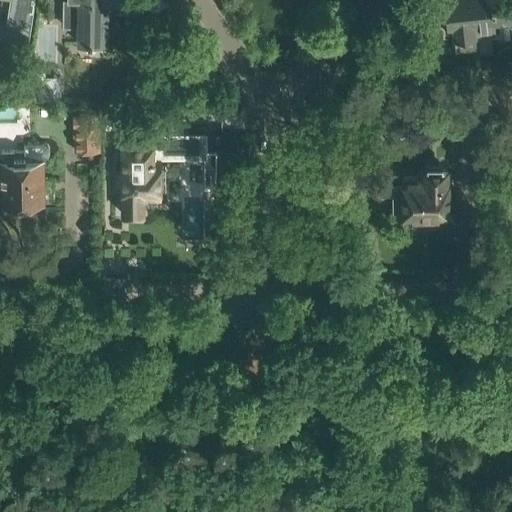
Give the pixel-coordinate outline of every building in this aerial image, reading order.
[(8,0),(6,11),(0,49),(27,53),(33,14),(35,0),(8,0)] [(64,0),(64,25),(78,25),(77,42),(107,42),(107,5),(139,5),(139,0),(64,0)] [(511,8),(511,0),(444,0),(447,26),(453,26),(455,48),(494,44),(492,27),(511,24),(511,8)] [(162,47),(163,38),(144,38),(144,47),(162,47)] [(436,66),(434,48),(418,49),(420,68),(436,66)] [(478,65),(473,106),(476,107),(476,111),(504,115),(511,61),(478,65)] [(59,88),(31,88),(31,99),(59,99),(59,88)] [(132,112),(106,112),(106,126),(132,126),(132,112)] [(75,149),(99,149),(98,113),(74,113),(75,149)] [(141,141),(122,141),(122,170),(122,197),(123,197),(123,212),(143,212),(143,196),(160,196),(160,187),(166,187),(165,165),(160,165),(160,156),(160,153),(178,152),(178,196),(205,196),(205,136),(184,136),(184,131),(137,131),(137,133),(141,133),(141,141)] [(42,197),(41,158),(45,157),(46,156),(49,154),(50,151),(50,148),(49,144),(46,141),(42,140),(25,140),(25,147),(1,148),(3,198),(6,198),(9,201),(16,200),(19,198),(26,198),(29,200),(36,200),(38,197),(42,197)] [(403,185),(394,185),(394,209),(404,209),(404,214),(447,214),(447,167),(423,167),(423,175),(403,175),(403,185)]
